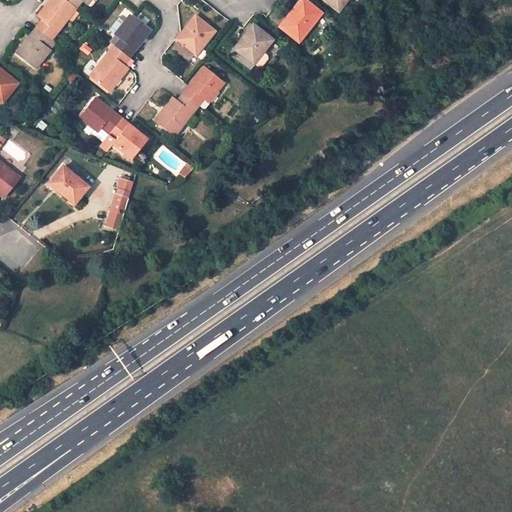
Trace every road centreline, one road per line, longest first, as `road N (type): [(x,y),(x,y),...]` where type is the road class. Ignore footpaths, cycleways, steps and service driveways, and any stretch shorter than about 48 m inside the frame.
road 1 (motorway): [(511,95),(19,441)]
road 2 (motorway): [(69,439),(511,127)]
